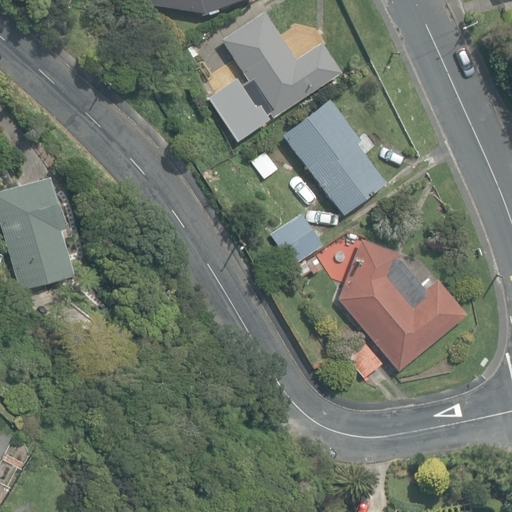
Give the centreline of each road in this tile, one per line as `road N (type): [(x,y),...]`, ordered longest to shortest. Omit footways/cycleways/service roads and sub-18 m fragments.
road 1 (residential): [(511,411),(372,437),(322,426),(303,413),(132,160),(0,37)]
road 2 (tertiary): [(412,0),(511,236)]
